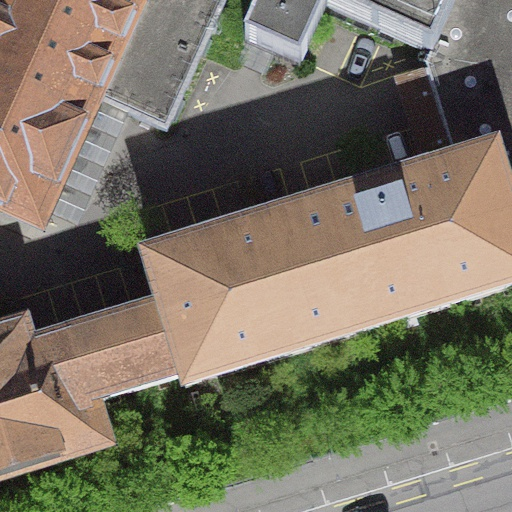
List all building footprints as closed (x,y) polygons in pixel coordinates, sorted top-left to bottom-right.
[(0,0),(0,206),(41,224),(98,93),(138,0),(0,0)] [(162,121),(215,0),(138,0),(98,93),(162,121)] [(252,0),(240,29),(267,41),(296,53),(318,0),(328,0),(429,43),(447,0),(252,0)] [(495,154),(511,210),(511,0),(447,0),(429,43),(425,58),(428,67),(456,165),(495,154)] [(184,376),(187,387),(511,287),(511,210),(495,154),(456,165),(389,186),(148,259),(164,311),(184,376)] [(147,317),(70,340),(90,405),(184,376),(164,311),(147,317)] [(0,474),(102,444),(90,405),(70,340),(69,337),(27,350),(21,332),(0,338),(0,474)]
